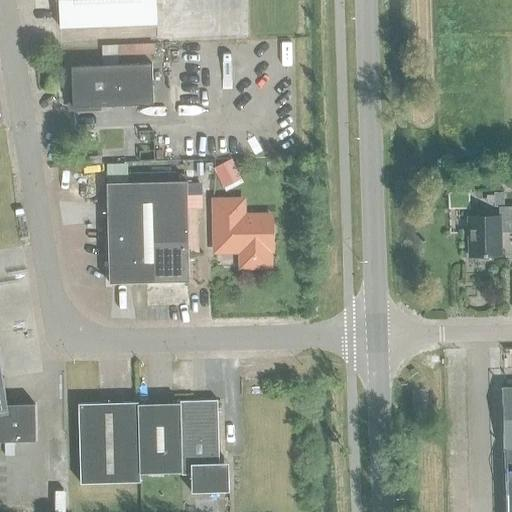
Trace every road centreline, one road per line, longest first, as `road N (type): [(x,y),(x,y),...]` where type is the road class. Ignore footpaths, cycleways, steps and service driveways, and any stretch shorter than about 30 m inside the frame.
road 1 (unclassified): [(376,335),(110,341),(80,337),(61,323),(3,0)]
road 2 (unknown): [(321,0),(336,336)]
road 3 (tertiary): [(376,335),(365,0)]
road 4 (tertiary): [(382,511),(376,335)]
road 5 (unclassified): [(376,335),(511,332)]
